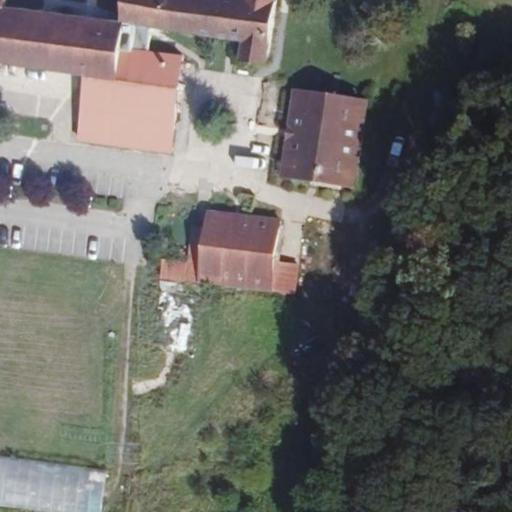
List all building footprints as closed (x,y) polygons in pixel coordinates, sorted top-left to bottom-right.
[(9,0),(0,0),(0,63),(84,75),(78,142),(174,154),(184,56),(124,50),(125,25),(244,43),(242,60),(269,64),(278,0),(121,0),(118,19),(8,9),(9,0)] [(360,189),(370,102),(293,90),(279,178),(360,189)] [(280,260),(284,221),(208,211),(199,286),(298,295),(301,262),(280,260)] [(158,325),(198,324),(198,293),(158,294),(158,325)] [(0,456),(0,506),(43,511),(102,511),(108,471),(0,456)]
